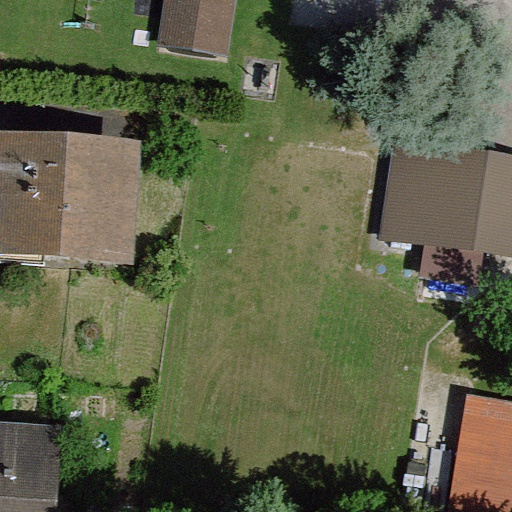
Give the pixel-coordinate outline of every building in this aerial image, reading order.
[(229,0),(170,0),(164,43),(222,51),(229,0)] [(141,155),(10,148),(4,255),(135,263),(141,155)] [(511,172),(404,157),(392,237),(431,243),(425,281),(479,289),(485,249),(511,253),(511,172)] [(511,511),(511,412),(472,406),(455,511),(511,511)] [(52,511),(57,443),(0,439),(0,511),(52,511)]
